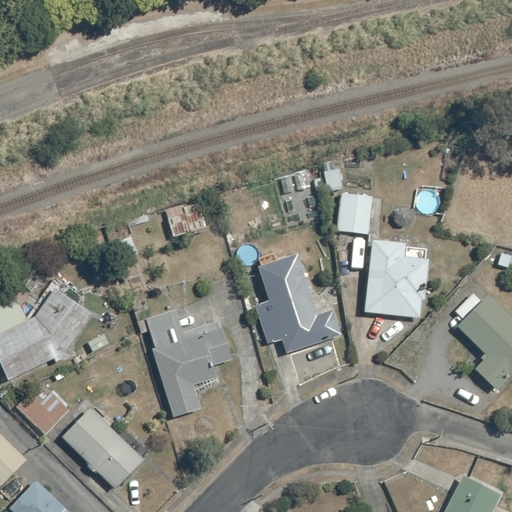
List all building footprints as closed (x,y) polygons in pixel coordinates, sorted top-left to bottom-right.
[(341,190),(341,169),(323,169),(323,179),(314,179),(314,189),(341,190)] [(341,191),(337,231),(371,234),(375,195),(341,191)] [(165,211),(173,239),(212,228),(204,200),(165,211)] [(130,235),(108,244),(118,268),(140,259),(130,235)] [(371,237),(364,312),(423,318),(429,258),(404,255),(405,241),(371,237)] [(314,317),(295,256),(257,267),(267,300),(257,303),(269,342),(283,338),(287,351),(339,335),(332,312),(314,317)] [(29,320),(0,331),(0,363),(8,380),(54,359),(56,363),(92,315),(55,286),(29,320)] [(473,368),(495,389),(511,371),(511,317),(487,294),(481,301),(475,295),(457,313),(463,320),(457,327),(486,355),(473,368)] [(229,355),(214,316),(210,318),(205,306),(175,318),(172,311),(147,320),(155,347),(151,348),(172,416),(199,408),(190,380),(214,372),(210,361),(229,355)] [(70,410),(53,394),(48,400),(33,386),(14,406),(45,436),(70,410)] [(92,408),(61,437),(93,471),(96,469),(114,488),(142,462),(92,408)] [(0,483),(25,459),(0,434),(0,483)] [(465,475),(445,511),(492,511),(501,495),(465,475)] [(70,511),(39,481),(10,509),(12,511),(70,511)]
